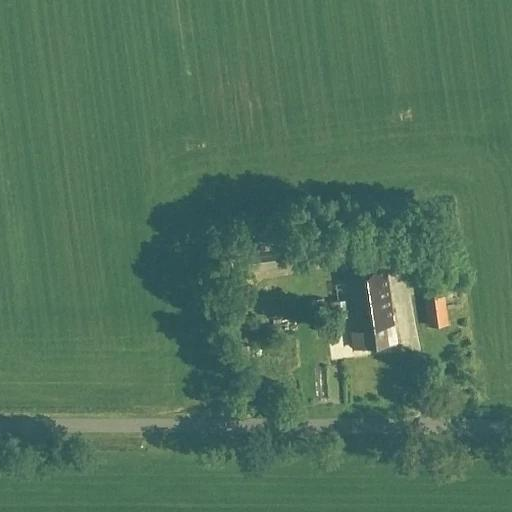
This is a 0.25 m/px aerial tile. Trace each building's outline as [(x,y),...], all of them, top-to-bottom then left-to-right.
[(452,252),(448,226),(411,231),(414,257),(452,252)] [(228,239),(216,240),(219,267),(232,266),(232,267),(306,259),(306,256),(320,254),(317,228),(303,230),(303,228),(227,237),(228,239)] [(384,270),(348,275),(355,331),(349,332),(352,348),(393,343),(384,270)] [(441,277),(423,280),(429,326),(447,324),(441,277)] [(418,340),(419,356),(431,355),(430,339),(418,340)]
